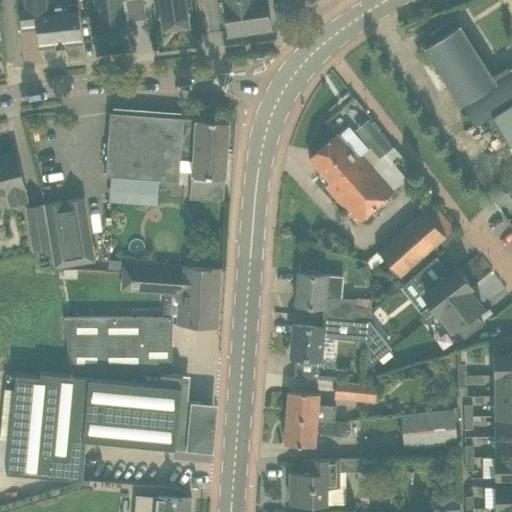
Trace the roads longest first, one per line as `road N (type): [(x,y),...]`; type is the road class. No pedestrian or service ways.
road 1 (secondary): [(228,511),(261,148),(278,104)]
road 2 (tertiary): [(278,104),(236,83),(178,80),(0,97)]
road 3 (secondary): [(278,104),(324,43),(388,0)]
